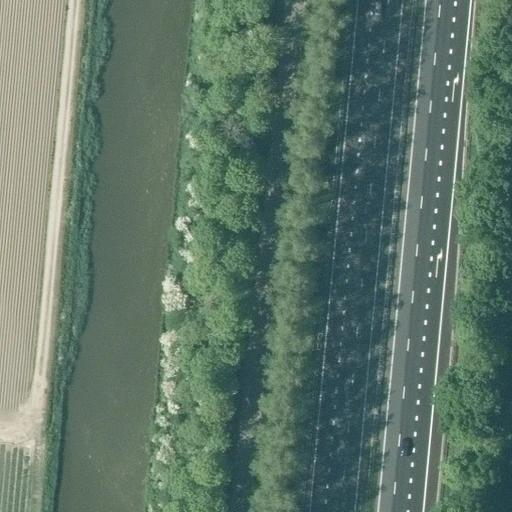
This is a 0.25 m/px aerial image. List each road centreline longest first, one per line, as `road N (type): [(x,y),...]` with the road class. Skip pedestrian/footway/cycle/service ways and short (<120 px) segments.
road 1 (unclassified): [(243,511),(296,0)]
road 2 (motorway): [(385,0),(334,511)]
road 3 (motorway): [(392,511),(440,0)]
road 4 (track): [(75,0),(35,511)]
